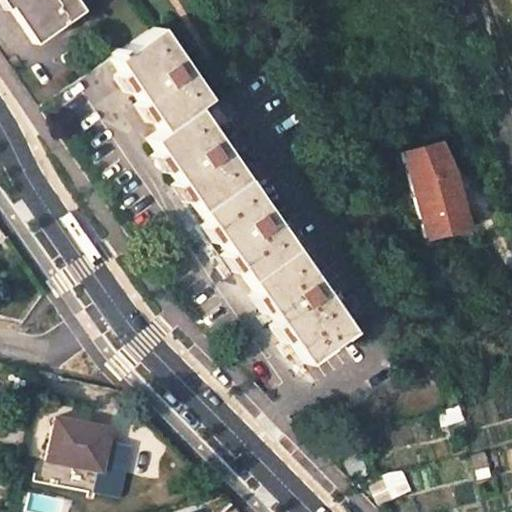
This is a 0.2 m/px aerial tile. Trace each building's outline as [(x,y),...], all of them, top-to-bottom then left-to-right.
[(0,0),(0,2),(4,9),(7,7),(33,43),(81,10),(74,0),(0,0)] [(203,98),(153,26),(108,59),(157,130),(191,107),(203,98)] [(240,177),(191,107),(157,130),(145,138),(194,209),(240,177)] [(451,170),(438,141),(399,151),(407,181),(451,170)] [(466,226),(451,170),(407,181),(422,237),(466,226)] [(289,248),(240,177),(194,209),(243,280),(289,248)] [(346,330),(289,248),(243,280),(301,362),(346,330)] [(91,424),(53,417),(45,460),(100,471),(108,429),(90,425),(91,424)]
